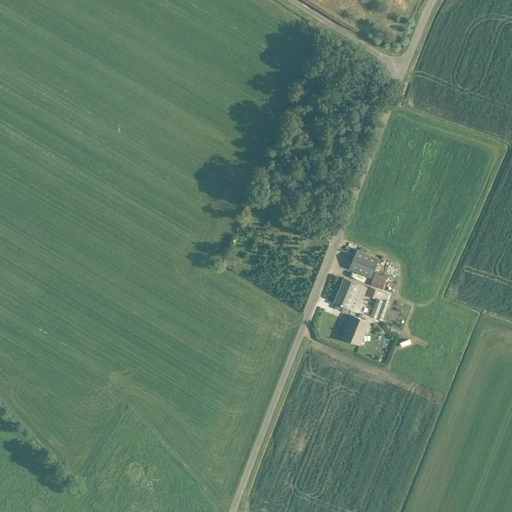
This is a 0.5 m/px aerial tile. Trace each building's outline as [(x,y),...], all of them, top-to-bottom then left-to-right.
[(379,259),(366,253),(356,249),(349,268),(371,277),(379,259)] [(386,277),(374,272),(370,284),(382,289),(386,277)] [(367,287),(353,281),(344,278),(334,302),(357,312),(367,287)] [(374,298),(377,289),(369,287),(366,295),(374,298)] [(381,300),(374,317),(387,322),(393,305),(381,300)] [(343,338),(353,341),(360,344),(369,322),(351,315),(347,324),(349,325),(343,338)]
